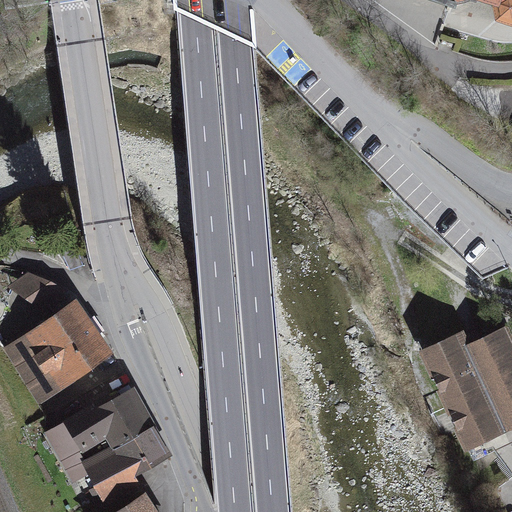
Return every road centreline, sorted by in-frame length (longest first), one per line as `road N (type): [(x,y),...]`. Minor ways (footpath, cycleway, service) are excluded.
road 1 (primary): [(194,0),(235,511)]
road 2 (primary): [(272,511),(234,0)]
road 3 (residential): [(261,0),(376,122),(408,121),(471,168),(511,180)]
road 4 (residential): [(233,511),(164,334),(112,248)]
road 5 (tertiary): [(112,248),(136,357),(204,511)]
road 6 (tertiary): [(74,0),(112,248)]
